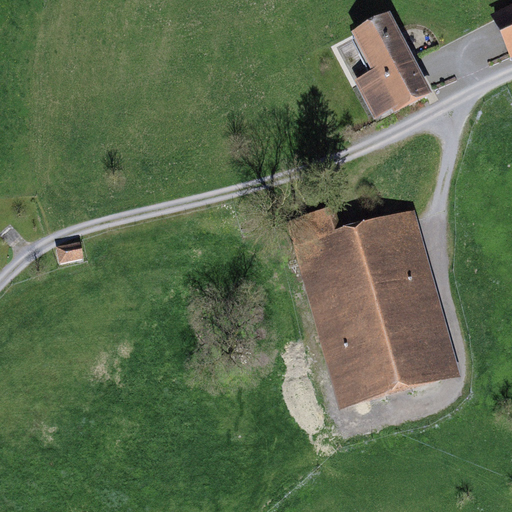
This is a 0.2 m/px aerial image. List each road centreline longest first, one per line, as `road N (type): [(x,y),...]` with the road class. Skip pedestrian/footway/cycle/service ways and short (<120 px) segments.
road 1 (track): [(511,75),(366,142),(201,201),(49,238),(0,286)]
road 2 (track): [(463,99),(438,206),(441,267),(468,366)]
